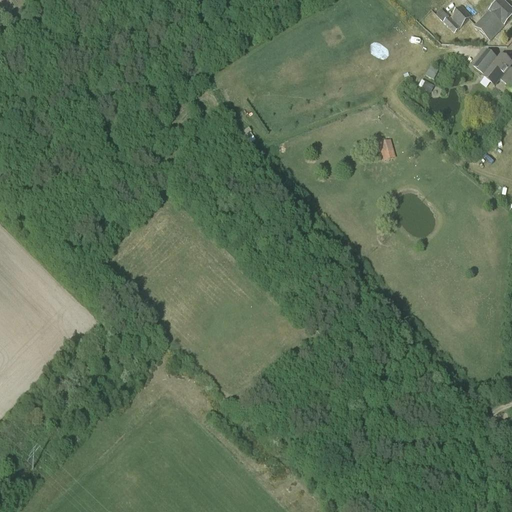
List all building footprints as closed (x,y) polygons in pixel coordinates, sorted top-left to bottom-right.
[(511,19),(511,11),(501,1),(490,13),(489,12),(474,28),(490,43),(511,19)] [(449,12),(453,16),(450,19),(461,30),(473,18),(462,7),(459,10),(455,6),(449,12)] [(441,11),(436,17),(454,36),(460,30),(441,11)] [(505,89),(511,94),(511,69),(510,68),(511,65),(511,64),(501,56),(487,74),(483,80),(484,81),(494,89),(498,83),(500,81),(507,87),(505,89)] [(430,66),(425,76),(433,80),(438,70),(430,66)] [(431,93),(434,86),(421,81),(418,88),(431,93)] [(251,129),(244,133),(250,144),(258,140),(251,129)] [(395,159),(390,141),(378,145),(383,163),(395,159)]
